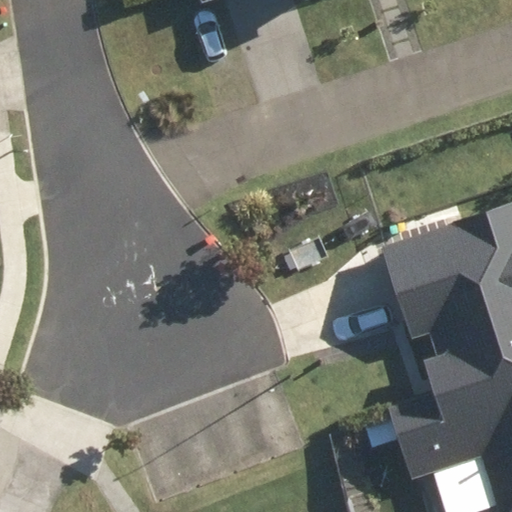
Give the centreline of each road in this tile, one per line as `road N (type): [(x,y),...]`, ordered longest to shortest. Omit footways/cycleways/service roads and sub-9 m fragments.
road 1 (residential): [(96,174),(511,38)]
road 2 (residential): [(65,0),(96,174)]
road 3 (residential): [(96,174),(135,314)]
